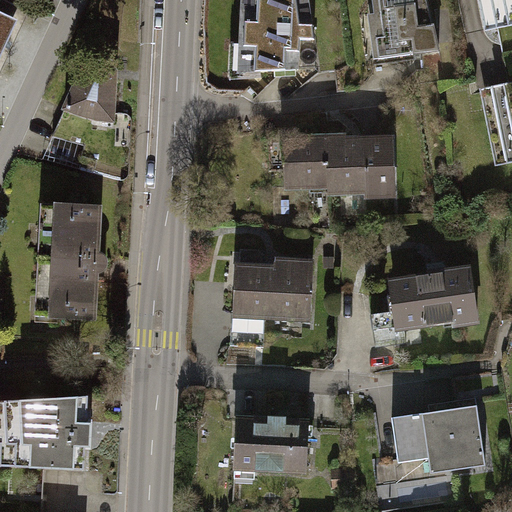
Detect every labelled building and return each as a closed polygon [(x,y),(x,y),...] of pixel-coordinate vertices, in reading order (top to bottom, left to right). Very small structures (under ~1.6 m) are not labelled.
[(240,0),(240,41),(239,71),(256,70),(264,70),(280,70),(285,70),(298,70),(300,50),(300,44),(301,36),(314,38),(313,30),(312,25),(309,0),(240,0)] [(429,0),(371,0),(373,12),(363,15),(368,60),(415,53),(421,52),(441,49),(437,32),(436,27),(429,0)] [(511,0),(479,0),(484,28),(498,25),(511,23),(511,22),(511,0)] [(0,55),(16,18),(0,10),(0,55)] [(120,72),(83,62),(60,110),(84,119),(116,122),(120,72)] [(491,85),(479,87),(497,162),(507,160),(511,158),(511,81),(503,83),(491,85)] [(331,133),(283,136),(285,188),(332,188),(331,133)] [(349,133),(331,133),(332,188),(332,196),(395,195),(394,136),(349,137),(349,133)] [(55,201),(41,201),(35,317),(48,318),(58,318),(96,320),(98,273),(106,270),(111,264),(107,255),(99,250),(102,204),(65,202),(55,201)] [(277,265),(237,263),(234,314),(233,327),(233,332),(232,344),(265,346),(265,334),(266,329),(266,322),(311,325),(315,259),(277,257),(277,265)] [(469,265),(390,276),(395,310),(370,314),(375,349),(408,344),(407,337),(478,326),(469,265)] [(0,442),(1,443),(1,467),(14,467),(29,468),(39,468),(67,469),(73,469),(87,469),(89,445),(90,422),(92,395),(78,396),(71,396),(31,399),(16,399),(4,400),(0,400),(0,442)] [(422,413),(391,417),(397,459),(397,463),(392,463),(395,483),(430,478),(429,473),(435,472),(485,465),(477,411),(476,406),(475,398),(429,405),(430,412),(422,413)] [(310,418),(236,414),(235,465),(234,469),(234,480),(255,481),(255,471),(307,473),(310,418)]
